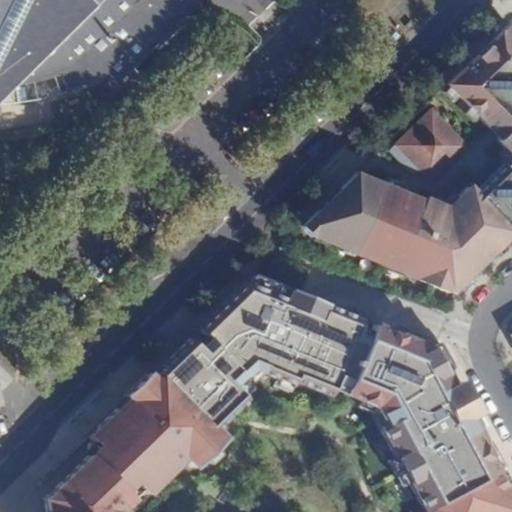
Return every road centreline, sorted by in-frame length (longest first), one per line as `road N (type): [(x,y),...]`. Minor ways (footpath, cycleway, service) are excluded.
road 1 (tertiary): [(0,464),(472,0)]
road 2 (residential): [(511,288),(481,322),(479,339),(511,411)]
